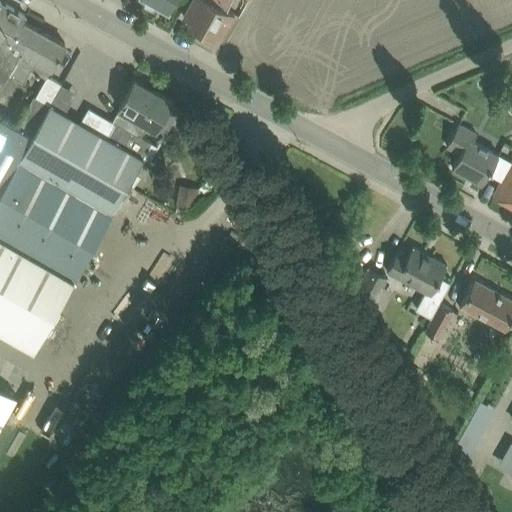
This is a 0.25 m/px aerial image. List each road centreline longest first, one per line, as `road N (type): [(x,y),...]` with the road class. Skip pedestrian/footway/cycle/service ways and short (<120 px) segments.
road 1 (unclassified): [(259,105),(246,135),(253,171),(459,511)]
road 2 (tertiary): [(259,105),(67,0)]
road 3 (tertiary): [(511,241),(326,142)]
road 4 (unclassified): [(326,142),(416,87),(511,46)]
